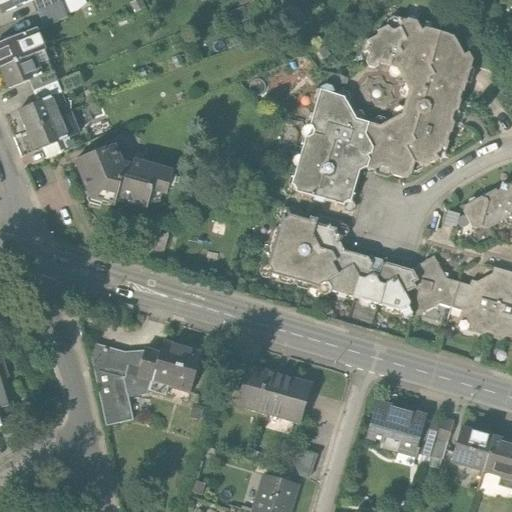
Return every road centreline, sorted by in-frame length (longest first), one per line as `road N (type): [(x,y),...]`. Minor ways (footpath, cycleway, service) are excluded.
road 1 (tertiary): [(167,297),(368,355)]
road 2 (residential): [(39,259),(86,444)]
road 3 (residential): [(368,355),(321,511)]
road 4 (tertiary): [(368,355),(511,398)]
road 5 (residential): [(511,149),(466,167),(386,221)]
